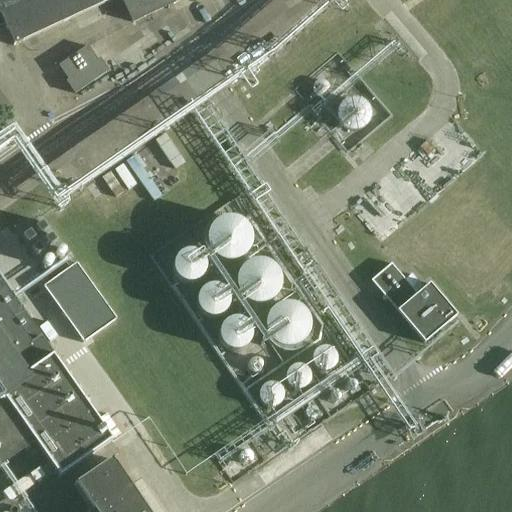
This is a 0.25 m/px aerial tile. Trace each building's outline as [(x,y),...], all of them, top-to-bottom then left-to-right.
[(0,0),(0,21),(12,48),(115,0),(119,0),(131,25),(184,0),(0,0)] [(65,83),(74,96),(108,72),(99,59),(97,61),(87,47),(57,67),(67,81),(65,83)] [(309,89),(309,91),(310,93),(311,95),(313,96),(315,97),(317,98),(319,98),(321,97),(323,96),(324,94),(325,92),(326,90),(325,88),(325,86),(323,84),(322,83),(320,82),(318,81),(316,81),(314,82),(312,83),(310,85),(309,87),(309,89)] [(335,117),(335,121),(337,125),(339,129),(343,131),(347,133),(351,134),(355,134),(359,132),(363,130),(365,126),(367,122),(368,118),(368,114),(366,110),(364,106),(360,104),(356,102),(352,101),(348,101),(344,103),(340,105),(338,109),(336,113),(335,117)] [(204,242),(205,247),(207,253),(210,258),(214,261),(220,264),(225,265),(231,265),(237,263),(242,259),(245,255),(248,249),(249,244),(248,238),(246,232),(243,227),(239,224),(233,221),(227,220),(222,221),(216,223),(211,226),(208,231),(205,236),(204,242)] [(55,255),(55,257),(55,258),(56,259),(57,260),(58,261),(60,261),(61,261),(63,260),(64,260),(65,258),(65,257),(66,256),(65,254),(65,253),(64,252),(63,251),(62,250),(60,250),(59,250),(57,251),(56,251),(55,253),(55,254),(55,255)] [(170,269),(170,273),(172,277),(174,281),(178,284),(182,285),(186,286),(190,286),(194,284),(198,282),(200,279),(202,275),(203,270),(203,266),(201,262),(199,259),(195,256),(191,254),(187,253),(183,254),(179,255),(175,258),(173,261),(171,265),(170,269)] [(41,265),(42,266),(42,268),(43,269),(44,270),(45,270),(47,271),(48,271),(49,270),(51,269),(52,268),(52,267),(52,265),(52,264),(52,263),(51,261),(50,261),(49,260),(47,260),(46,260),(44,260),(43,261),(42,262),(42,264),(41,265)] [(392,262),(371,279),(423,340),(455,312),(429,279),(422,286),(411,273),(404,278),(392,262)] [(234,285),(234,290),(236,296),(239,301),(244,304),(249,307),(255,308),(261,307),(266,305),(271,302),(275,298),(278,292),(279,287),(278,281),(276,275),(273,270),(268,267),(263,264),(257,263),(251,264),(246,266),(241,269),(237,273),(235,279),(234,285)] [(42,288),(83,345),(116,321),(76,264),(42,288)] [(0,467),(35,443),(59,479),(112,442),(53,357),(41,340),(42,340),(0,279),(0,467)] [(194,304),(195,308),(196,312),(199,316),(202,319),(206,320),(210,321),(214,321),(218,319),(222,317),(225,314),(227,310),(227,306),(227,301),(226,297),(223,294),(220,291),(216,289),(212,288),(207,289),(203,290),(200,293),(197,296),(195,300),(194,304)] [(262,327),(263,333),(265,338),(268,343),(272,347),(278,349),(283,350),(289,350),(295,348),(300,345),(303,340),(306,335),(307,329),(306,323),(304,318),(301,313),(297,309),(291,307),(286,306),(280,306),(274,308),(269,311),(266,316),(263,321),(262,327)] [(217,338),(218,342),(219,346),(222,349),(225,352),(229,354),(233,355),(237,354),(241,353),(245,350),(248,347),(250,343),(250,339),(250,335),(248,331),(246,327),(243,324),(239,323),(235,322),(230,322),(226,324),(223,326),(220,329),(218,333),(217,338)] [(304,357),(304,360),(305,363),(307,366),(309,368),(312,369),(315,370),(319,369),(322,368),(324,366),(326,364),(328,361),(328,358),(328,355),(327,352),(325,349),(323,347),(320,346),(316,345),(313,345),(310,346),(308,348),(306,351),(304,354),(304,357)] [(279,375),(279,378),(280,381),(282,384),(285,386),(287,387),(291,388),(294,388),(297,387),(299,385),(302,382),(303,379),(303,376),(303,373),(302,370),(300,367),(298,365),(295,364),(292,363),(289,364),(285,365),(283,367),(281,369),(279,372),(279,375)] [(250,393),(250,396),(251,399),(253,402),(256,404),(258,406),(262,406),(265,406),(268,405),(270,403),(273,400),(274,398),(274,394),(274,391),(273,388),(271,386),(269,383),(266,382),(263,382),(259,382),(256,383),(254,385),(252,387),(250,390),(250,393)] [(145,511),(111,461),(74,486),(91,511),(145,511)] [(33,511),(24,499),(7,511),(8,511),(33,511)]
